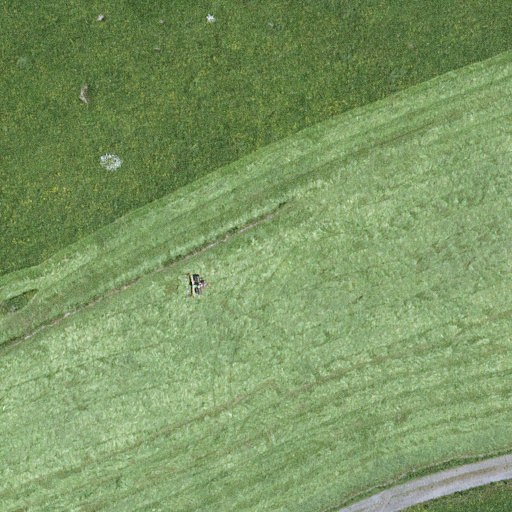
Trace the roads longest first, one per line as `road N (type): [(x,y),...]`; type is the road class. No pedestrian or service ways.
road 1 (track): [(511,76),(0,326)]
road 2 (track): [(380,511),(511,463)]
